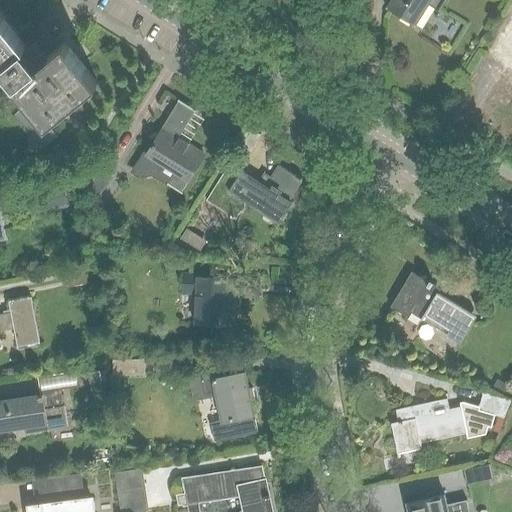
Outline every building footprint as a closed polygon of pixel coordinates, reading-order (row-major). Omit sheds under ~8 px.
[(391,0),(385,10),(416,29),(429,8),(438,14),(446,0),(391,0)] [(0,68),(1,68),(30,103),(14,116),(31,136),(46,123),(48,125),(99,83),(66,44),(52,55),(38,39),(27,47),(0,14),(0,68)] [(511,21),(490,57),(510,69),(497,91),(511,101),(511,21)] [(182,102),(148,155),(134,177),(137,179),(150,174),(180,194),(204,155),(177,138),(195,110),(182,102)] [(46,124),(26,141),(37,154),(57,137),(46,124)] [(229,164),(205,201),(236,220),(247,203),(249,204),(279,224),(292,204),(289,202),(303,180),(280,165),(266,188),(241,172),(229,164)] [(84,197),(95,204),(114,175),(102,168),(84,197)] [(28,190),(33,215),(68,209),(63,184),(28,190)] [(95,283),(93,270),(62,275),(65,289),(95,283)] [(263,295),(264,277),(206,275),(206,272),(184,271),(183,292),(197,292),(196,323),(237,324),(238,294),(263,295)] [(412,313),(449,334),(461,342),(476,316),(464,309),(440,295),(443,289),(434,284),(435,282),(431,279),(429,283),(412,273),(391,307),(409,318),(412,313)] [(19,347),(41,343),(32,297),(10,301),(12,312),(0,314),(0,332),(16,329),(19,347)] [(113,362),(113,377),(145,376),(144,361),(113,362)] [(0,429),(26,425),(29,430),(68,424),(65,404),(105,397),(104,369),(60,376),(62,387),(43,390),(43,392),(0,399),(0,429)] [(245,371),(213,377),(188,383),(192,402),(217,396),(222,419),(210,422),(214,439),(258,431),(255,418),(252,418),(251,414),(254,413),(250,397),(255,396),(253,386),(249,387),(245,371)] [(498,380),(493,388),(505,395),(510,387),(498,380)] [(399,423),(392,424),(398,454),(422,449),(421,442),(467,433),(468,437),(485,433),(487,425),(491,426),(494,414),(504,417),(511,400),(484,393),(479,407),(463,403),(460,403),(461,407),(449,410),(447,400),(397,411),(399,423)] [(504,420),(497,418),(493,432),(500,434),(504,420)] [(492,481),(489,466),(463,472),(466,487),(492,481)] [(241,496),(244,511),(272,511),(262,468),(183,479),(189,511),(199,511),(197,503),(241,496)] [(140,511),(148,511),(142,470),(115,474),(120,511),(140,511)] [(41,505),(29,507),(29,511),(93,511),(91,498),(83,499),(80,475),(46,480),(49,504),(43,505),(43,502),(40,503),(41,505)] [(462,511),(461,504),(448,506),(445,494),(408,503),(409,511),(462,511)]
